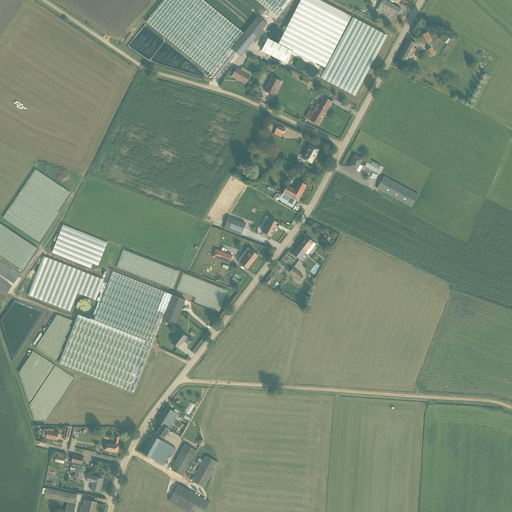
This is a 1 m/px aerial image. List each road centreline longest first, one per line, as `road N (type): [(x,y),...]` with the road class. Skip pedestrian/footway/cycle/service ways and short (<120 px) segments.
road 1 (tertiary): [(341,144),(299,225),(148,420),(124,464)]
road 2 (track): [(178,380),(511,408)]
road 3 (unclassified): [(341,144),(236,97),(149,70),(45,0)]
road 4 (tertiary): [(422,0),(341,144)]
